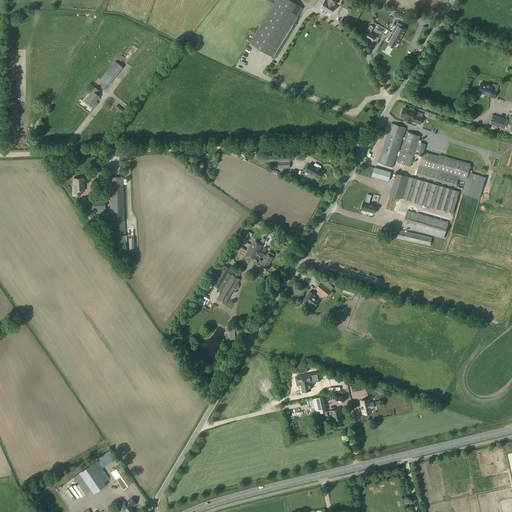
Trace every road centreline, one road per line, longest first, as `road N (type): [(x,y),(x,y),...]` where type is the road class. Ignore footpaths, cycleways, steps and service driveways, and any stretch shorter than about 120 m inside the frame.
road 1 (unclassified): [(152,511),(453,0)]
road 2 (track): [(0,156),(365,145)]
road 3 (primary): [(191,511),(511,429)]
